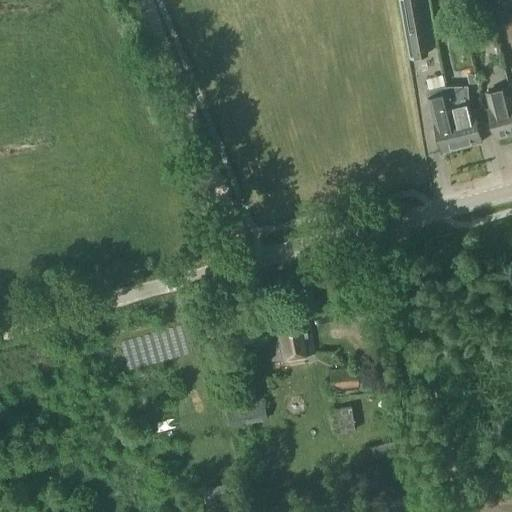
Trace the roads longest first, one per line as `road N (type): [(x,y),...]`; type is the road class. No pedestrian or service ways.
road 1 (tertiary): [(0,329),(381,226)]
road 2 (track): [(381,226),(451,469),(456,511)]
road 3 (track): [(144,0),(251,260)]
road 4 (tertiary): [(511,190),(381,226)]
